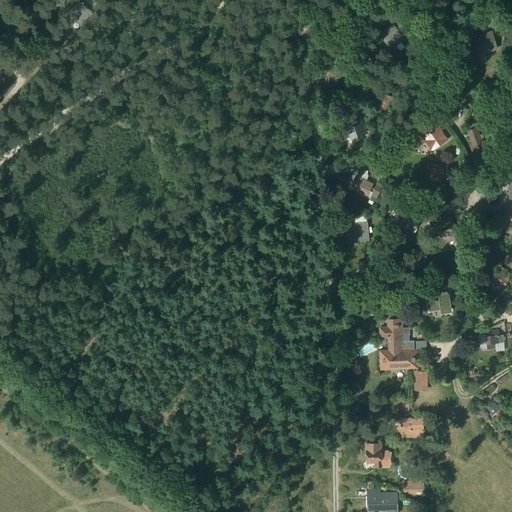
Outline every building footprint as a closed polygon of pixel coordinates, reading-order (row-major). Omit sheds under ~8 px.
[(79,24),(91,12),(81,2),(69,15),(79,24)] [(501,19),(493,21),(495,29),(503,27),(501,19)] [(388,35),(382,40),(391,50),(401,41),(392,31),(395,28),(392,25),(385,32),(388,35)] [(479,54),(498,48),(494,32),(483,35),(484,37),(475,40),(479,54)] [(329,94),(341,79),(330,71),(319,87),(329,94)] [(393,97),(382,93),(376,107),(387,111),(393,97)] [(349,140),(365,134),(357,114),(338,121),(342,131),(346,130),(349,140)] [(405,143),(411,152),(426,143),(432,152),(448,141),(433,119),(418,129),(420,133),(405,143)] [(475,154),(489,148),(486,140),(482,142),(477,128),(467,132),(475,154)] [(430,167),(429,181),(442,183),(444,169),(430,167)] [(373,184),(355,175),(348,189),(366,198),(373,184)] [(376,185),(369,199),(374,202),(381,187),(376,185)] [(411,198),(412,189),(404,188),(403,197),(411,198)] [(460,201),(448,201),(449,214),(461,214),(460,201)] [(482,213),(498,215),(499,205),(483,203),(482,213)] [(419,218),(401,211),(395,225),(413,232),(419,218)] [(345,234),(344,235),(344,236),(345,236),(346,239),(358,238),(358,240),(368,240),(366,222),(359,223),(359,225),(344,226),(345,234)] [(460,253),(469,245),(461,237),(463,234),(453,224),(444,232),(454,243),(453,244),(460,253)] [(490,280),(502,289),(511,275),(500,267),(490,280)] [(438,300),(427,302),(428,311),(439,309),(440,314),(450,312),(447,291),(437,293),(438,300)] [(401,329),(401,319),(388,320),(388,328),(380,328),(380,337),(388,337),(389,342),(408,341),(408,329),(401,329)] [(484,331),(485,336),(485,345),(486,344),(487,349),(494,349),(494,344),(495,344),(495,343),(503,343),(502,335),(498,335),(498,330),(484,331)] [(415,367),(414,341),(408,341),(389,342),(389,352),(381,353),(382,368),(408,367),(415,367)] [(426,385),(426,372),(413,373),(413,407),(414,407),(414,413),(426,413),(426,407),(425,407),(425,399),(451,399),(451,385),(426,385)] [(409,412),(409,408),(409,399),(396,399),(396,408),(400,408),(400,412),(409,412)] [(484,408),(492,417),(500,410),(493,401),(484,408)] [(406,420),(406,418),(401,418),(402,437),(422,437),(422,420),(406,420)] [(381,455),(381,442),(365,443),(366,464),(375,464),(376,469),(388,469),(388,462),(390,462),(390,455),(381,455)] [(404,488),(425,487),(425,477),(413,477),(414,481),(404,481),(404,488)] [(404,497),(425,496),(425,487),(404,488),(404,497)] [(369,499),(368,500),(368,508),(374,508),(373,511),(397,511),(397,493),(380,493),(380,488),(369,489),(369,499)]
